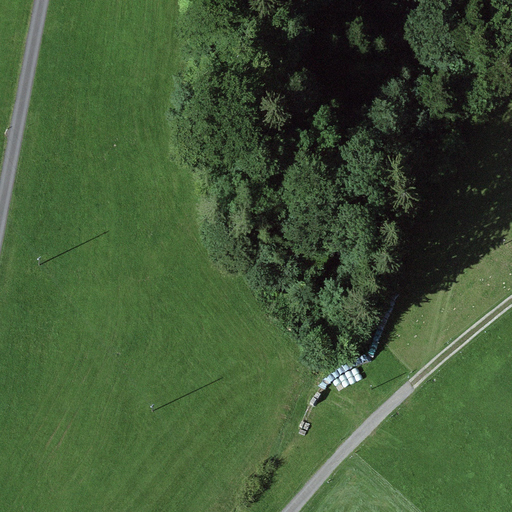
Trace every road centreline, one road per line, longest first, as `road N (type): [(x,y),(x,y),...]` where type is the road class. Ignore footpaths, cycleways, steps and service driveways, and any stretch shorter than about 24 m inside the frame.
road 1 (track): [(511,302),(412,385),(292,511)]
road 2 (track): [(0,201),(39,0)]
